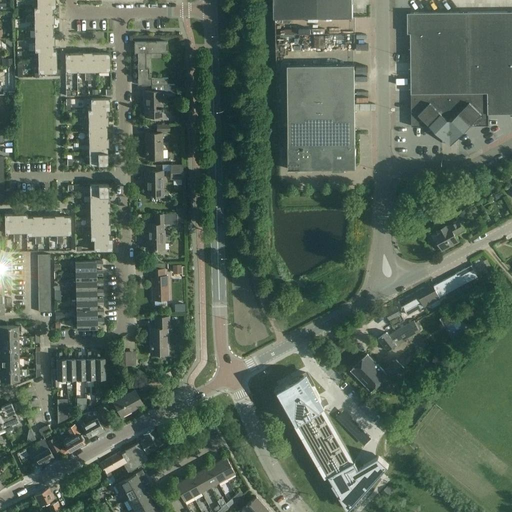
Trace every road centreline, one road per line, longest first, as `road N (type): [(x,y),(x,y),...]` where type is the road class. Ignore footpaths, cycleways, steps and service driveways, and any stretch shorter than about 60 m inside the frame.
road 1 (tertiary): [(231,376),(219,332),(210,10)]
road 2 (unclassified): [(0,500),(231,376)]
road 3 (residential): [(58,343),(106,343),(123,324),(122,175)]
road 4 (residential): [(231,376),(392,289)]
road 5 (residential): [(384,169),(382,0)]
road 6 (residential): [(122,175),(120,11)]
road 7 (tertiary): [(302,511),(231,376)]
road 8 (residential): [(48,418),(45,319),(0,319)]
road 9 (residential): [(392,289),(511,225)]
road 10 (residential): [(384,169),(468,167),(511,144)]
road 11 (residential): [(392,289),(384,265),(384,169)]
